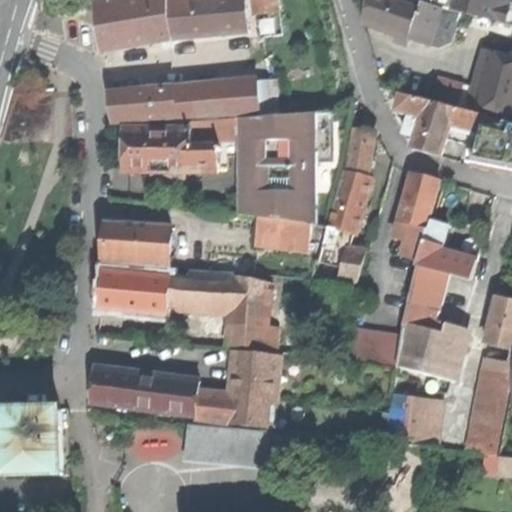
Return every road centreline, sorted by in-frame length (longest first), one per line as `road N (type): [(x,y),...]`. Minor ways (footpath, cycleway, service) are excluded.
road 1 (residential): [(0,391),(47,389),(69,371),(97,124),(96,91),(84,66),(8,36)]
road 2 (residential): [(345,0),(374,103),(404,158),(511,186)]
road 3 (unknown): [(404,158),(377,305)]
road 4 (unknown): [(84,66),(229,59)]
road 5 (unknown): [(507,185),(476,320)]
